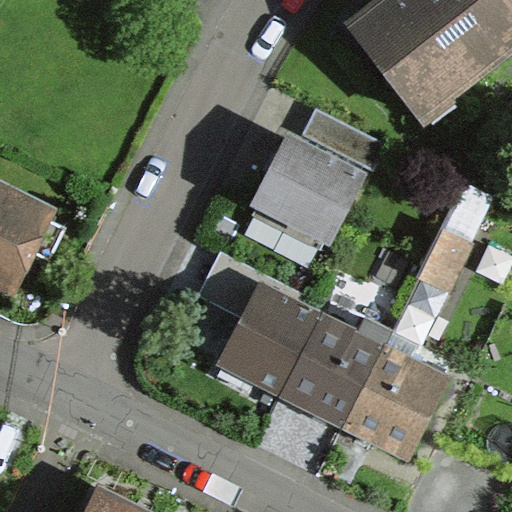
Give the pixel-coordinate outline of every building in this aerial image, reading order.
[(511,56),(511,0),(374,0),(345,24),(425,125),(511,56)] [(316,111),(304,134),(371,167),(383,143),(316,111)] [(364,173),(286,136),(250,210),(328,247),(364,173)] [(0,180),(0,292),(15,299),(58,208),(0,180)] [(232,321),(209,368),(402,463),(446,375),(212,259),(191,301),(232,321)] [(160,511),(163,507),(102,478),(85,511),(160,511)]
